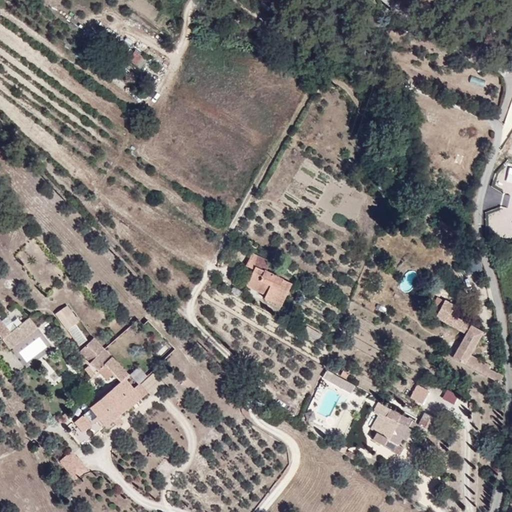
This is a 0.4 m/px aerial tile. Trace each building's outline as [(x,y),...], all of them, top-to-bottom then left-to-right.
[(130,65),(136,55),(128,49),(121,59),(130,65)] [(135,70),(142,59),(136,55),(130,65),(135,70)] [(485,86),(486,79),(470,76),(469,83),(485,86)] [(397,139),(385,117),(373,123),(385,146),(397,139)] [(280,309),(291,284),(266,272),(269,264),(250,254),(244,268),(249,271),(243,289),(262,298),(260,301),(280,309)] [(473,270),(470,258),(461,261),(464,273),(473,270)] [(237,301),(241,294),(231,289),(228,296),(237,301)] [(427,318),(437,324),(446,307),(436,302),(427,318)] [(462,326),(442,315),(437,324),(458,334),(462,326)] [(0,325),(0,339),(12,355),(38,334),(29,323),(10,338),(0,325)] [(491,384),(495,375),(478,368),(480,365),(461,355),(470,340),(472,341),(476,333),(462,326),(458,334),(444,359),(491,384)] [(319,337),(304,328),(300,337),(314,345),(319,337)] [(86,345),(74,329),(67,334),(78,351),(86,345)] [(125,380),(103,352),(88,362),(95,371),(102,366),(118,387),(121,384),(122,385),(125,382),(125,381),(125,380)] [(321,378),(349,394),(354,387),(326,370),(321,378)] [(155,375),(141,379),(145,393),(159,389),(155,375)] [(191,398),(166,375),(159,383),(172,395),(170,396),(183,408),(191,398)] [(95,421),(129,394),(121,384),(118,387),(79,416),(88,427),(95,421)] [(145,395),(139,386),(129,394),(135,403),(145,395)] [(421,396),(411,391),(406,402),(415,407),(421,396)] [(114,420),(135,403),(129,394),(95,421),(101,430),(106,426),(111,433),(119,427),(114,420)] [(369,422),(374,411),(369,409),(364,419),(369,422)] [(369,442),(383,416),(374,411),(369,422),(360,437),(369,442)] [(387,460),(400,435),(405,438),(415,442),(419,436),(383,416),(369,442),(379,447),(375,453),(387,460)] [(426,435),(431,425),(419,418),(413,429),(426,435)] [(398,451),(405,438),(400,435),(393,448),(398,451)] [(58,461),(73,481),(87,470),(72,450),(58,461)]
